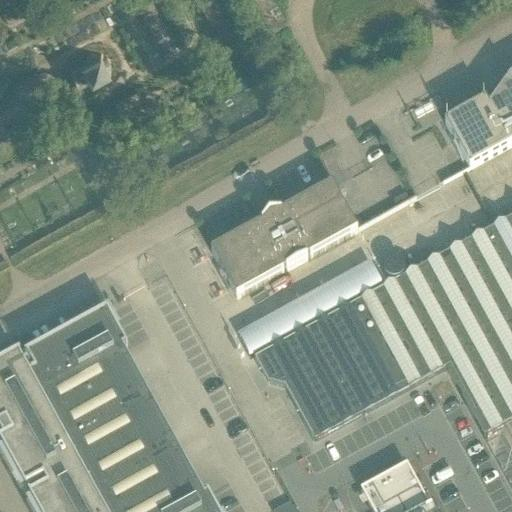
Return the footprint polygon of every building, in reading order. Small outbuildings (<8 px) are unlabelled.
[(85,65),(72,72),(80,86),(93,79),(94,81),(111,71),(102,54),(84,63),(85,65)] [(470,173),(492,161),(511,150),(511,81),(490,112),(486,105),(445,127),(470,173)] [(472,176),(386,214),(389,221),(408,213),(411,219),(427,212),(428,213),(455,201),(479,190),(472,176)] [(333,189),(282,217),(282,216),(270,218),(262,227),(262,228),(211,256),(237,302),(358,235),(333,189)] [(362,306),(256,364),(269,387),(286,392),(316,446),(333,436),(379,411),(450,373),(487,441),(511,426),(511,223),(395,287),(362,306)] [(313,301),(297,310),(308,329),(323,320),(313,301)] [(21,364),(0,374),(0,441),(4,449),(3,450),(0,451),(0,452),(4,460),(26,501),(28,500),(27,498),(44,489),(48,496),(31,506),(30,504),(29,505),(32,511),(215,511),(208,499),(207,500),(208,501),(205,503),(123,353),(126,352),(127,353),(128,353),(110,320),(108,316),(95,323),(25,361),(26,363),(27,362),(35,376),(28,380),(20,366),(21,365),(21,364)] [(407,469),(361,494),(364,500),(363,501),(366,506),(367,505),(370,511),(434,511),(432,507),(429,509),(407,469)]
